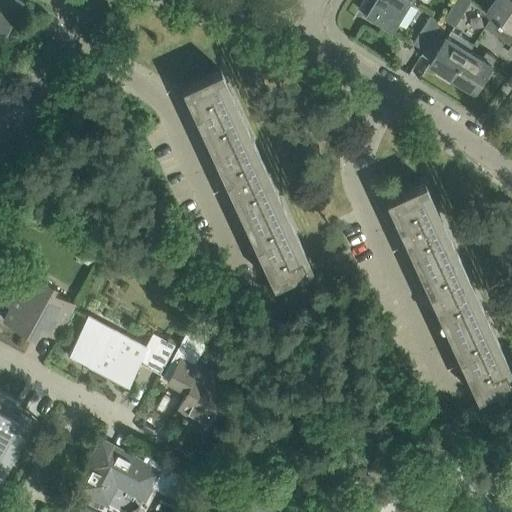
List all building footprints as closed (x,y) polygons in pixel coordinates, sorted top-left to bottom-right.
[(0,0),(0,33),(9,17),(12,18),(20,2),(21,0),(0,0)] [(385,24),(395,30),(411,4),(405,0),(363,0),(359,8),(364,11),(375,18),(374,20),(384,26),(385,24)] [(456,0),(445,19),(456,26),(472,0),(456,0)] [(511,0),(496,0),(489,12),(495,16),(511,28),(511,0)] [(431,15),(414,42),(425,49),(442,22),(431,15)] [(510,43),(511,39),(511,28),(495,16),(487,27),(510,43)] [(431,63),(455,78),(472,51),(460,43),(463,36),(452,29),(431,63)] [(482,57),(472,51),(455,78),(476,91),(497,57),(487,51),(482,57)] [(215,151),(251,135),(220,69),(182,87),(183,88),(185,87),(197,113),(194,114),(200,126),(202,125),(215,151)] [(245,217),(281,200),(251,135),(215,151),(227,178),(225,179),(230,191),(233,190),(245,217)] [(418,263),(455,247),(424,181),(386,199),(386,200),(389,199),(401,225),(398,226),(404,238),(406,237),(418,263)] [(281,200),(245,217),(257,243),(255,245),(260,257),(263,256),(275,281),(272,282),(273,284),(312,266),(281,200)] [(94,236),(89,246),(98,252),(104,242),(94,236)] [(449,329),(485,312),(455,247),(418,263),(431,290),(428,291),(434,303),(436,302),(449,329)] [(55,285),(35,274),(32,280),(20,274),(11,292),(17,295),(3,319),(33,336),(41,322),(46,325),(44,329),(57,336),(75,303),(51,291),(55,285)] [(511,371),(485,312),(449,329),(461,356),(459,357),(464,369),(466,368),(478,393),(476,394),(477,396),(511,379),(511,371)] [(80,330),(68,354),(80,361),(80,362),(80,363),(81,363),(81,364),(82,364),(82,365),(83,365),(84,364),(85,364),(109,376),(121,383),(124,384),(125,383),(129,376),(137,360),(159,372),(174,343),(154,332),(146,346),(95,318),(87,334),(80,330)] [(184,348),(167,380),(186,391),(175,413),(196,424),(200,417),(208,421),(219,399),(214,396),(226,375),(195,359),(197,355),(184,348)] [(16,401),(0,392),(0,476),(4,478),(35,420),(21,412),(17,419),(8,415),(16,401)] [(87,468),(76,487),(106,504),(117,484),(144,499),(153,483),(155,484),(157,479),(155,478),(160,469),(132,454),(129,460),(97,443),(85,467),(87,468)] [(378,450),(365,474),(389,486),(402,463),(378,450)] [(97,511),(73,499),(66,511),(97,511)] [(273,511),(253,500),(246,511),(273,511)]
